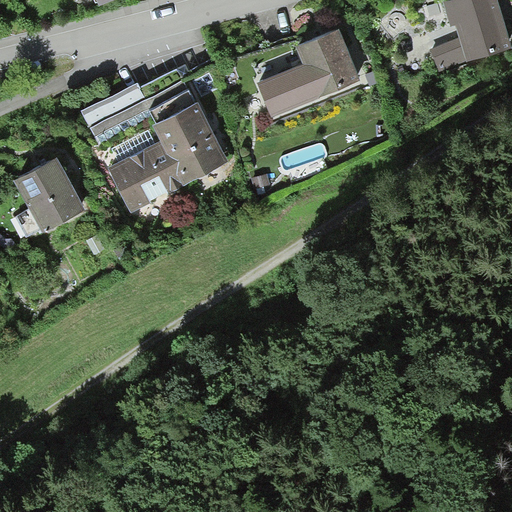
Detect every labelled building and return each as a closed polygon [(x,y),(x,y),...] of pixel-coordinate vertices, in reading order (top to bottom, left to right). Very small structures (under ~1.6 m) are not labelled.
[(493,0),(452,0),(444,3),(455,38),(431,46),(439,70),(510,47),(493,0)] [(333,22),(290,40),(310,90),(354,73),(333,22)] [(119,107),(150,92),(141,73),(83,101),(98,132),(125,118),(119,107)] [(153,113),(163,133),(109,160),(131,204),(229,156),(197,92),(153,113)] [(51,162),(9,186),(38,236),(81,212),(51,162)] [(96,237),(87,242),(95,256),(104,251),(96,237)]
